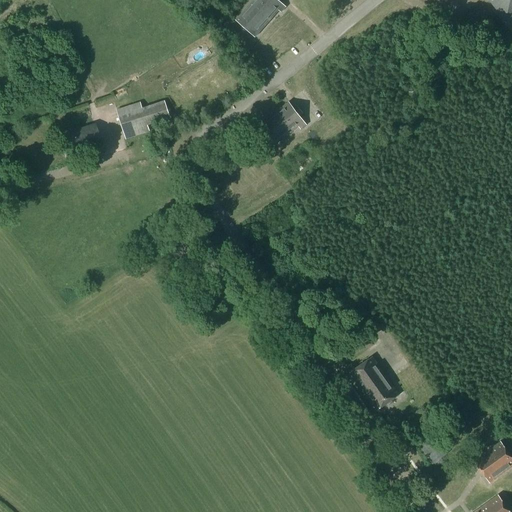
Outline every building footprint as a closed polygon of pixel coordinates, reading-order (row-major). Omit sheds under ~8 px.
[(253,0),(235,21),(254,37),(278,10),(280,13),(285,7),(277,0),(253,0)] [(511,0),(487,0),(505,22),(511,16),(511,0)] [(202,53),(193,60),(198,68),(208,61),(202,53)] [(140,103),(117,110),(126,139),(149,132),(147,126),(170,118),(164,101),(141,108),(140,103)] [(289,103),(253,129),(268,149),(297,129),(299,131),(305,127),(299,118),(302,115),(297,108),(293,110),(289,103)] [(93,125),(62,136),(69,158),(100,147),(93,125)] [(371,358),(349,373),(376,412),(398,396),(371,358)] [(429,431),(415,441),(432,465),(434,464),(436,467),(443,462),(441,459),(447,455),(429,431)] [(511,457),(500,441),(474,461),(489,482),(511,465),(511,457)] [(509,511),(497,495),(473,511),(509,511)]
